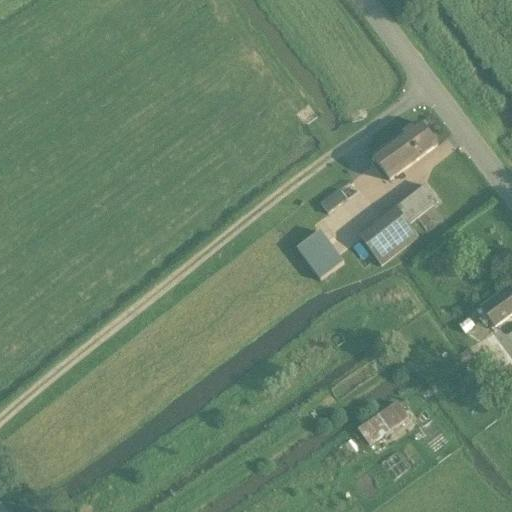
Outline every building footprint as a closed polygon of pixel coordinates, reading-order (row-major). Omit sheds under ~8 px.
[(390,182),(437,147),(420,124),(373,159),(390,182)] [(406,203),(359,239),(382,267),(419,238),(409,225),(438,202),(426,187),(406,203)] [(340,191),(321,205),(329,215),(348,201),(340,191)] [(322,283),(345,265),(320,234),(297,252),(322,283)] [(495,329),(511,315),(511,287),(504,294),(504,295),(482,312),(478,315),(481,320),(486,316),(495,329)] [(398,403),(358,431),(369,448),(409,420),(398,403)]
